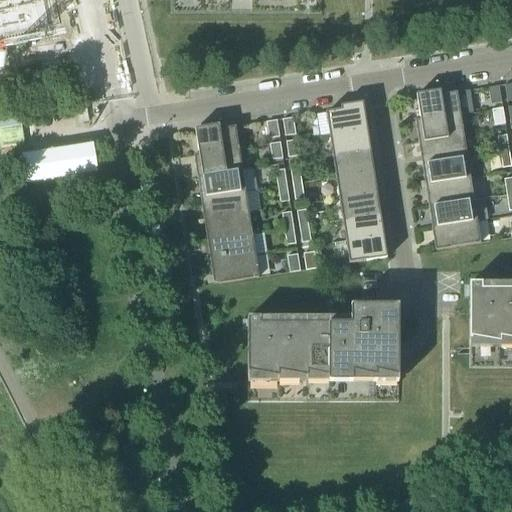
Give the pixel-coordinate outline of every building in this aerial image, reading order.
[(0,0),(0,40),(62,27),(55,0),(0,0)] [(169,0),(169,2),(169,16),(320,16),(319,0),(169,0)] [(511,85),(503,87),(506,103),(511,102),(511,85)] [(487,89),(487,90),(489,106),(500,104),(498,88),(487,89)] [(414,123),(459,116),(455,94),(439,97),(439,93),(415,97),(419,122),(414,123)] [(324,115),(328,137),(365,131),(361,105),(339,108),(340,112),(324,115)] [(503,126),(501,110),(490,111),(493,127),(503,126)] [(414,123),(417,144),(462,138),(459,116),(414,123)] [(281,121),(281,122),(284,138),(294,136),(292,120),(281,121)] [(265,124),(267,140),(278,139),(275,122),(265,124)] [(192,157),(237,150),(234,129),(218,131),(217,127),(193,131),(197,156),(192,157)] [(328,137),(331,158),(369,152),(365,131),(328,137)] [(496,138),(498,154),(508,153),(505,137),(496,138)] [(417,144),(421,166),(465,159),(462,138),(417,144)] [(285,143),(287,159),(298,158),(295,142),(285,143)] [(281,160),(279,144),(268,146),(271,162),(281,160)] [(192,157),(196,179),(241,172),(237,150),(192,157)] [(331,158),(334,180),(372,174),(369,152),(331,158)] [(508,153),(498,154),(501,170),(510,169),(508,153)] [(421,166),(424,188),(469,181),(465,159),(421,166)] [(289,170),(291,186),(300,185),(298,169),(289,170)] [(274,173),(276,188),(285,187),(283,171),(274,173)] [(196,179),(199,200),(244,193),(241,172),(196,179)] [(334,180),(337,201),(375,195),(372,174),(334,180)] [(503,181),(505,197),(511,195),(511,181),(511,179),(503,181)] [(424,188),(427,209),(472,202),(469,181),(424,188)] [(300,185),(291,186),(294,202),(303,201),(300,185)] [(285,187),(276,188),(279,204),(288,203),(285,187)] [(199,200),(202,222),(247,215),(244,193),(199,200)] [(337,201),(341,222),(378,216),(375,195),(337,201)] [(427,209),(430,230),(475,223),(472,202),(427,209)] [(295,213),(298,229),(307,227),(304,211),(295,213)] [(280,215),(283,231),(292,230),(290,214),(280,215)] [(202,222),(206,243),(251,236),(247,215),(202,222)] [(341,222),(344,243),(382,237),(378,216),(341,222)] [(475,223),(430,230),(434,252),(479,245),(475,223)] [(307,227),(298,229),(300,245),(309,243),(307,227)] [(292,230),(283,231),(285,247),(294,246),(292,230)] [(206,243),(209,264),(254,257),(251,236),(206,243)] [(382,237),(344,243),(347,265),(365,263),(385,260),(382,237)] [(311,254),(302,255),(305,272),(314,271),(311,254)] [(286,258),(288,274),(288,275),(299,273),(296,256),(286,258)] [(254,257),(209,264),(212,286),(216,286),(257,279),(254,257)] [(511,285),(467,286),(468,370),(511,370),(511,285)] [(349,308),(349,310),(349,319),(246,320),(246,404),(397,405),(397,308),(349,308)]
